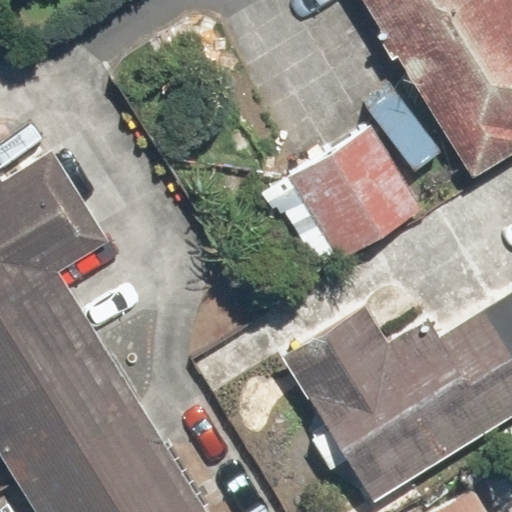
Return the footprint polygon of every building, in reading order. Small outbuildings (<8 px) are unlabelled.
[(365,0),(465,161),(511,132),(511,8),(507,0),(365,0)] [(375,125),(288,169),(332,254),(419,209),(375,125)] [(42,142),(0,167),(0,445),(41,511),(200,511),(49,267),(100,235),(42,142)] [(363,302),(278,353),(306,398),(304,400),(365,497),(511,405),(511,270),(390,346),(363,302)] [(480,511),(468,492),(434,511),(480,511)]
